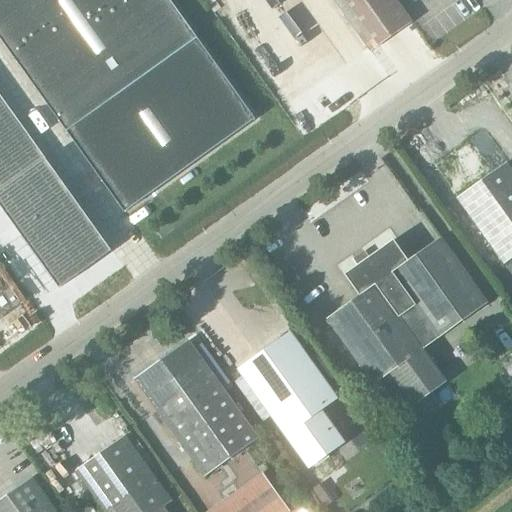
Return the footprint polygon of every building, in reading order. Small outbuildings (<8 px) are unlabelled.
[(0,0),(0,39),(66,132),(128,218),(259,125),(197,39),(169,0),(0,0)] [(394,0),(333,0),(371,52),(412,23),(394,0)] [(0,114),(9,108),(0,95),(0,114)] [(0,134),(18,121),(9,108),(0,114),(0,134)] [(0,134),(0,136),(8,148),(27,134),(18,121),(0,134)] [(27,134),(8,148),(1,153),(11,166),(37,147),(27,134)] [(46,160),(37,147),(11,166),(20,179),(46,160)] [(0,153),(0,173),(11,166),(1,153),(0,153)] [(46,160),(20,179),(32,195),(58,177),(46,160)] [(457,199),(504,265),(511,258),(511,171),(507,164),(457,199)] [(11,166),(0,173),(0,193),(20,179),(11,166)] [(58,177),(32,195),(44,212),(70,193),(58,177)] [(0,205),(6,214),(32,195),(20,179),(0,193),(0,205)] [(55,228),(81,209),(70,193),(44,212),(55,228)] [(32,195),(6,214),(18,230),(44,212),(32,195)] [(81,209),(55,228),(67,244),(77,237),(93,226),(81,209)] [(18,230),(29,246),(55,228),(44,212),(18,230)] [(77,237),(95,263),(111,252),(93,226),(77,237)] [(41,263),(57,251),(67,244),(55,228),(29,246),(41,263)] [(77,237),(67,244),(57,251),(76,277),(95,263),(77,237)] [(446,383),(423,350),(487,304),(441,239),(409,262),(393,240),(345,275),(360,297),(327,320),(374,385),(390,373),(414,406),(446,383)] [(57,251),(41,263),(59,289),(76,277),(57,251)] [(287,435),(319,412),(336,400),(289,335),(240,370),(287,435)] [(205,477),(258,440),(188,342),(136,379),(205,477)] [(343,444),(319,412),(287,435),(310,468),(343,444)] [(158,511),(164,508),(172,502),(125,437),(76,472),(104,511),(158,511)] [(287,511),(262,476),(211,511),(287,511)] [(55,511),(32,478),(17,489),(0,501),(0,511),(55,511)]
